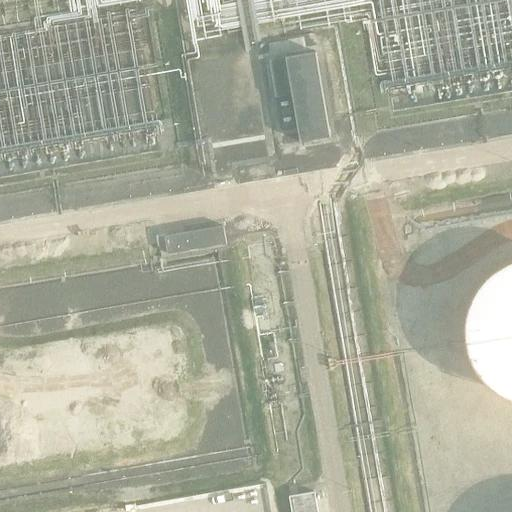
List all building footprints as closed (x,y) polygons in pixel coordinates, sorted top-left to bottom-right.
[(332,138),(317,52),(286,57),(293,94),(301,143),(332,138)] [(293,94),(286,57),(271,60),(277,97),(293,94)] [(511,65),(388,85),(393,112),(511,92),(511,65)] [(156,124),(0,150),(0,177),(160,150),(156,124)] [(168,255),(226,245),(224,228),(165,237),(168,255)] [(511,272),(505,275),(481,301),(474,317),(471,338),(474,360),(487,383),(505,400),(511,402),(511,272)] [(322,511),(318,486),(293,490),(297,511),(322,511)]
